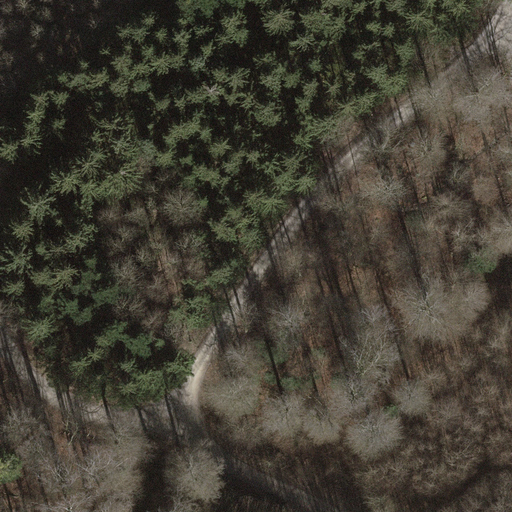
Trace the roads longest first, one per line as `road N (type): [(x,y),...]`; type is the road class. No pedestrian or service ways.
road 1 (track): [(511,0),(463,62),(323,183),(159,424)]
road 2 (track): [(0,329),(22,367),(59,398),(159,424)]
road 3 (track): [(159,424),(330,511)]
